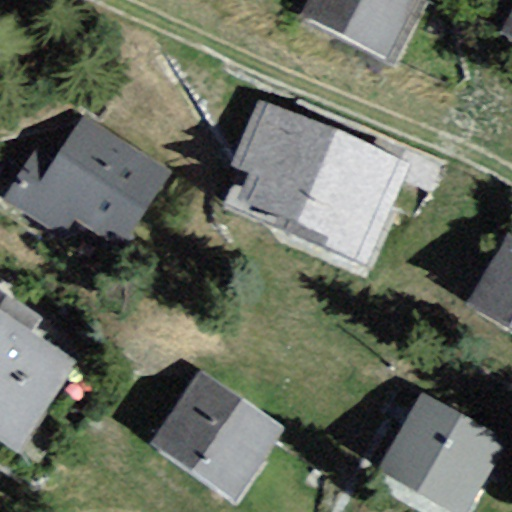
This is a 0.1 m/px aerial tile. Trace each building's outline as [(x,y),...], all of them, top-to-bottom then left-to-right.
[(403,0),(298,0),(283,28),(364,72),(403,0)] [(511,0),(482,54),(511,70),(511,0)] [(393,182),(243,110),(198,203),(348,275),(393,182)] [(55,114),(7,194),(113,257),(161,177),(55,114)] [(511,260),(490,248),(448,322),(511,358),(511,260)] [(0,337),(0,452),(54,373),(0,337)] [(186,383),(137,458),(220,511),(227,511),(274,440),(186,383)] [(405,401),(356,486),(400,511),(449,511),(487,449),(405,401)]
